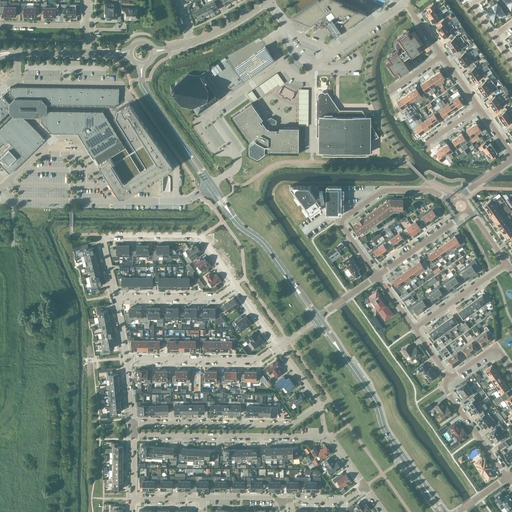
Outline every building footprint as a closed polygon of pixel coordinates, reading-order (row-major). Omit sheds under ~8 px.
[(219,3),(217,0),(210,0),(208,1),(208,2),(213,11),(218,9),(216,4),(219,3)] [(313,0),(298,11),(292,16),(310,23),(320,17),(322,15),(325,21),(334,33),(340,29),(341,30),(367,12),(365,12),(341,2),(342,1),(340,0),(313,0)] [(10,6),(10,5),(7,5),(7,1),(0,1),(0,2),(0,11),(4,12),(4,16),(10,16),(10,6)] [(50,17),(50,7),(50,5),(47,5),(47,1),(44,1),(44,3),(41,3),(41,10),(44,10),(44,16),(46,16),(46,17),(50,17)] [(500,6),(497,1),(491,5),(495,11),(501,7),(500,6)] [(52,7),(50,7),(50,17),(54,17),(54,16),(56,16),(56,11),(59,11),(59,3),(56,3),(56,2),(53,2),(53,6),(52,7)] [(203,4),(204,6),(208,14),(208,15),(212,13),(212,12),(213,11),(208,2),(203,4)] [(13,6),(10,6),(10,16),(16,16),(16,10),(19,10),(19,3),(13,3),(13,6)] [(30,16),(30,7),(27,7),(27,3),(21,3),(21,10),(24,10),(24,16),(30,16)] [(30,7),(30,16),(36,16),(36,10),(39,10),(39,3),(33,3),(33,7),(30,7)] [(105,18),(117,18),(117,3),(107,3),(107,5),(105,5),(105,18)] [(429,19),(446,7),(444,4),(440,7),(437,9),(435,7),(436,7),(435,7),(433,4),(434,4),(434,3),(426,9),(428,12),(427,13),(425,14),(425,15),(426,16),(427,16),(429,19)] [(70,17),(70,8),(66,8),(66,4),(61,4),(61,11),(64,11),(64,17),(70,17)] [(70,4),(70,8),(70,17),(76,17),(76,11),(79,11),(79,4),(70,4)] [(488,14),(489,16),(495,11),(491,5),(485,10),(488,14)] [(203,16),(200,8),(198,6),(191,9),(194,15),(196,14),(198,18),(203,16)] [(204,6),(200,8),(203,16),(208,14),(204,6)] [(446,7),(429,19),(431,21),(430,22),(431,24),(433,24),(434,23),(438,20),(439,21),(443,19),(440,15),(447,9),(446,7)] [(499,17),(505,13),(502,9),(501,7),(495,11),(499,17)] [(125,18),(137,18),(137,9),(127,9),(127,8),(122,8),(122,12),(125,12),(125,18)] [(490,17),(493,21),(499,17),(495,11),(489,16),(490,17)] [(448,27),(445,22),(446,22),(445,22),(443,20),(444,19),(437,24),(438,24),(439,26),(436,28),(437,29),(436,31),(437,32),(438,32),(439,32),(439,33),(448,27)] [(448,27),(439,33),(440,34),(440,35),(441,37),(442,37),(443,38),(452,31),(450,29),(454,27),(452,24),(448,27)] [(397,37),(398,39),(397,40),(396,41),(396,42),(395,42),(395,43),(395,44),(395,45),(395,46),(395,47),(395,48),(396,48),(396,49),(396,50),(392,53),(392,54),(390,55),(389,55),(387,56),(390,60),(386,63),(389,66),(390,66),(391,68),(391,69),(394,73),(397,71),(400,74),(411,67),(405,60),(405,59),(410,55),(410,56),(412,54),(421,48),(418,44),(422,42),(414,31),(411,34),(408,30),(406,31),(406,32),(406,33),(404,34),(403,34),(403,33),(397,37)] [(450,48),(462,39),(460,36),(457,39),(455,36),(446,43),(447,44),(447,45),(448,47),(449,47),(450,48)] [(462,39),(450,48),(450,49),(450,50),(451,51),(452,52),(453,53),(462,46),(461,44),(464,41),(462,39)] [(235,67),(244,80),(274,59),(265,46),(235,67)] [(469,56),(473,54),(471,51),(467,53),(466,51),(456,57),(457,58),(457,59),(457,60),(458,61),(459,61),(460,62),(469,56)] [(474,63),(469,56),(460,62),(461,63),(460,65),(461,66),(462,66),(463,67),(467,65),(468,67),(474,63)] [(215,75),(222,70),(217,64),(215,65),(216,66),(211,70),(215,75)] [(487,65),(482,68),(481,69),(470,77),(472,79),(471,80),(472,82),(474,82),(475,81),(483,75),(481,73),(488,68),(487,65)] [(470,77),(481,69),(482,68),(480,66),(478,68),(476,66),(468,71),(466,72),(466,73),(467,74),(468,75),(470,77)] [(437,72),(434,74),(441,84),(442,84),(444,82),(442,80),(445,78),(440,71),(439,70),(438,70),(437,71),(437,72)] [(182,106),(193,108),(197,114),(218,99),(217,97),(217,95),(217,93),(219,92),(205,72),(199,76),(195,75),(187,74),(174,83),(174,86),(170,86),(170,89),(173,89),(173,93),(172,93),(173,93),(182,106)] [(434,74),(430,77),(435,85),(437,83),(440,87),(442,85),(442,84),(441,84),(434,74)] [(430,77),(425,80),(433,91),(435,90),(433,86),(435,85),(430,77)] [(433,91),(425,80),(420,84),(427,93),(429,91),(431,95),(434,93),(433,91)] [(490,85),(493,83),(491,80),(488,82),(486,80),(477,87),(478,88),(477,89),(478,90),(480,90),(480,91),(490,85)] [(495,92),(490,85),(480,91),(481,92),(481,94),(482,95),(483,95),(484,96),(489,93),(490,95),(495,92)] [(20,99),(20,87),(10,87),(9,88),(10,88),(10,94),(14,99),(20,99)] [(20,87),(20,99),(41,99),(42,87),(20,87)] [(41,99),(47,104),(68,105),(69,88),(42,87),(41,99)] [(418,102),(419,103),(422,101),(419,98),(422,96),(422,97),(425,95),(421,90),(418,92),(415,87),(410,90),(418,102)] [(69,88),(68,105),(90,105),(90,88),(69,88)] [(90,88),(90,105),(114,105),(119,103),(119,88),(90,88)] [(247,94),(253,102),(258,98),(252,90),(247,94)] [(410,90),(406,94),(411,102),(413,100),(416,103),(418,102),(410,90)] [(451,97),(452,99),(458,108),(461,106),(462,107),(464,106),(464,104),(463,103),(462,103),(461,101),(464,99),(459,94),(460,93),(458,90),(450,95),(451,97)] [(367,152),(370,152),(370,141),(378,137),(370,123),(370,121),(369,121),(362,110),(339,110),(334,102),(327,92),(316,99),(316,137),(319,137),(319,152),(322,152),(322,156),(332,156),(335,156),(343,156),(346,156),(354,156),(356,156),(367,156),(367,152)] [(406,94),(401,97),(409,108),(411,107),(409,103),(411,102),(406,94)] [(0,96),(0,115),(2,118),(10,111),(10,103),(2,96),(2,95),(1,95),(1,96),(0,96)] [(491,106),(502,98),(500,96),(497,98),(495,96),(487,101),(488,102),(488,103),(489,105),(490,105),(491,106)] [(42,97),(14,97),(9,103),(8,111),(14,116),(42,117),(48,111),(48,103),(42,97)] [(409,108),(401,97),(396,100),(400,105),(397,107),(400,111),(405,108),(411,116),(413,114),(412,112),(409,108)] [(452,99),(451,97),(448,99),(451,102),(449,103),(448,104),(454,111),(458,108),(452,99)] [(504,101),(502,98),(491,106),(491,107),(491,108),(492,110),(493,110),(494,111),(502,105),(500,103),(504,101)] [(443,100),(440,102),(449,115),(454,111),(448,104),(449,103),(447,102),(445,104),(443,100)] [(298,102),(298,110),(307,111),(307,102),(298,102)] [(449,115),(440,102),(438,104),(440,107),(438,109),(441,113),(444,118),(449,115)] [(298,151),(298,128),(298,127),(279,127),(279,131),(276,131),(276,129),(270,129),(268,127),(266,127),(263,122),(261,123),(259,121),(263,119),(251,103),(232,116),(250,141),(252,140),(254,142),(254,143),(249,146),(249,155),(257,159),(264,154),(264,148),(268,148),(268,150),(298,151)] [(501,121),(511,112),(511,109),(508,111),(506,108),(501,110),(503,112),(497,116),(498,117),(498,118),(499,119),(500,120),(501,121)] [(436,110),(428,115),(428,116),(435,125),(439,121),(437,118),(439,116),(440,118),(441,118),(439,115),(436,110)] [(68,122),(68,111),(47,111),(41,116),(41,122),(51,133),(52,133),(63,133),(63,125),(68,122)] [(85,111),(68,111),(68,122),(63,125),(63,133),(78,133),(81,133),(84,133),(85,111)] [(103,111),(85,111),(84,133),(81,133),(83,135),(80,137),(85,146),(93,158),(95,157),(97,161),(99,164),(125,147),(123,144),(121,141),(118,136),(103,111)] [(511,112),(501,121),(502,122),(501,123),(502,124),(504,124),(504,125),(508,123),(509,125),(509,126),(511,123),(511,116),(510,114),(511,112)] [(428,116),(428,115),(427,113),(424,115),(427,119),(424,120),(430,128),(435,125),(428,116)] [(415,116),(413,114),(411,116),(416,124),(412,127),(415,132),(417,130),(420,135),(425,131),(417,120),(418,120),(415,116)] [(0,163),(9,174),(25,159),(45,139),(22,116),(14,116),(0,129),(0,132),(6,139),(8,141),(11,144),(0,155),(0,163)] [(420,118),(418,120),(417,120),(425,131),(430,128),(424,120),(422,122),(420,118)] [(471,126),(477,135),(485,130),(481,124),(478,126),(476,123),(477,123),(476,122),(475,122),(473,123),(473,124),(471,126)] [(467,136),(470,140),(477,135),(471,126),(470,126),(469,126),(467,127),(467,128),(466,129),(470,134),(467,136)] [(106,175),(118,194),(127,194),(148,181),(150,180),(152,179),(153,179),(160,174),(161,177),(169,172),(168,169),(171,167),(172,164),(150,132),(125,147),(99,164),(106,175)] [(457,135),(456,136),(465,149),(468,147),(465,143),(468,142),(461,132),(460,133),(459,133),(457,134),(457,135)] [(465,149),(456,136),(455,137),(454,136),(453,137),(452,139),(451,139),(458,148),(460,147),(463,150),(465,149)] [(484,154),(494,147),(493,146),(493,145),(492,144),(491,144),(490,143),(487,145),(485,143),(486,142),(478,147),(478,148),(479,147),(481,149),(481,150),(481,149),(484,154)] [(443,145),(442,146),(451,159),(453,157),(451,154),(453,152),(447,143),(446,143),(444,143),(443,144),(443,145)] [(451,159),(442,146),(441,147),(439,146),(438,147),(438,149),(437,150),(439,152),(436,154),(437,156),(441,162),(442,162),(441,161),(443,159),(444,159),(445,158),(446,158),(450,163),(453,161),(451,159)] [(494,147),(484,154),(490,161),(495,157),(494,155),(497,152),(496,151),(497,150),(496,149),(494,149),(494,147)] [(306,186),(294,186),(291,188),(310,215),(321,207),(306,186)] [(328,186),(328,191),(323,192),(322,191),(319,191),(321,200),(324,199),(324,198),(328,198),(328,214),(341,214),(341,211),(343,211),(343,189),(341,189),(341,186),(328,186)] [(484,207),(486,210),(499,201),(500,200),(502,198),(499,193),(484,204),(483,204),(482,205),(482,206),(483,207),(484,207)] [(403,210),(403,199),(389,199),(363,217),(362,217),(356,221),(357,222),(353,225),(359,234),(371,225),(376,232),(395,218),(394,216),(380,226),(379,224),(377,226),(375,222),(393,210),(399,210),(399,211),(402,211),(403,211),(403,210)] [(499,201),(486,210),(489,214),(497,209),(499,208),(497,206),(500,203),(499,201)] [(434,205),(426,211),(432,220),(434,219),(435,220),(438,217),(435,214),(439,211),(439,212),(440,211),(434,205)] [(497,209),(489,214),(492,219),(504,211),(502,209),(499,211),(497,209)] [(432,220),(426,211),(418,216),(422,222),(423,222),(422,221),(424,219),(427,223),(432,220)] [(505,214),(504,211),(492,219),(496,224),(503,218),(502,216),(505,214)] [(503,218),(496,224),(499,228),(508,222),(507,220),(510,217),(508,215),(503,218)] [(415,221),(411,224),(416,231),(421,228),(418,224),(420,222),(421,223),(419,219),(416,222),(415,221)] [(508,222),(499,228),(502,233),(511,226),(511,222),(510,224),(508,222)] [(416,231),(411,224),(406,227),(407,228),(404,230),(406,233),(406,232),(408,230),(411,235),(416,231)] [(511,226),(502,233),(506,238),(511,233),(511,226)] [(399,233),(395,236),(400,243),(401,242),(402,243),(405,241),(401,236),(404,234),(405,234),(403,231),(400,233),(399,233)] [(395,236),(393,234),(386,239),(390,245),(389,244),(392,242),(395,246),(400,243),(395,236)] [(461,246),(461,245),(465,243),(460,236),(460,237),(457,239),(455,236),(450,239),(457,248),(457,249),(461,246)] [(450,239),(446,242),(453,253),(455,251),(455,250),(457,248),(450,239)] [(377,245),(383,254),(388,251),(385,247),(388,245),(388,246),(384,240),(377,245)] [(446,242),(441,245),(447,253),(447,252),(448,255),(450,253),(451,254),(453,253),(446,242)] [(116,251),(111,251),(113,261),(114,261),(113,260),(118,260),(119,255),(123,255),(123,245),(116,245),(116,249),(116,251)] [(123,245),(123,255),(126,255),(127,260),(129,260),(133,260),(133,251),(129,251),(129,245),(123,245)] [(133,251),(133,260),(138,260),(139,255),(143,255),(143,245),(136,245),(136,251),(133,251)] [(143,245),(143,255),(146,255),(147,260),(153,260),(153,251),(149,251),(149,245),(143,245)] [(156,251),(153,251),(153,260),(158,260),(159,255),(163,255),(163,245),(156,245),(156,251)] [(169,245),(163,245),(163,255),(163,260),(166,260),(169,258),(170,258),(171,258),(175,258),(176,259),(180,257),(174,249),(170,251),(169,251),(169,245)] [(194,247),(193,246),(186,251),(188,254),(186,257),(190,262),(197,257),(195,255),(200,251),(196,245),(194,247)] [(372,248),(368,251),(373,258),(376,255),(379,259),(382,256),(383,254),(377,245),(372,248)] [(441,245),(437,248),(444,259),(447,257),(446,256),(448,255),(447,252),(447,253),(441,245)] [(83,255),(94,253),(93,247),(88,249),(88,246),(81,247),(82,249),(83,255)] [(435,250),(433,251),(439,261),(441,259),(442,260),(444,259),(437,248),(437,247),(434,249),(435,250)] [(439,261),(433,251),(428,255),(430,258),(427,260),(427,259),(431,266),(439,261)] [(346,260),(343,262),(348,269),(345,271),(348,276),(352,273),(355,278),(360,274),(357,270),(360,268),(357,264),(356,264),(355,262),(351,256),(349,258),(349,259),(347,261),(346,260)] [(202,260),(200,257),(193,262),(196,266),(198,265),(203,271),(210,266),(205,258),(202,260)] [(85,261),(86,266),(97,263),(97,262),(98,261),(97,258),(85,261)] [(465,266),(472,276),(473,274),(474,275),(477,273),(474,269),(478,267),(479,267),(475,259),(469,263),(468,261),(463,264),(465,266)] [(415,264),(421,273),(429,268),(424,261),(425,262),(421,264),(419,261),(415,264)] [(415,264),(410,267),(418,278),(420,276),(419,275),(421,273),(415,264)] [(462,278),(465,276),(467,280),(470,278),(470,277),(472,276),(465,266),(463,264),(459,267),(460,269),(457,272),(462,278)] [(410,267),(406,270),(411,278),(412,279),(412,280),(415,278),(416,279),(418,278),(410,267)] [(411,278),(406,270),(401,273),(409,284),(411,282),(410,281),(412,279),(411,278)] [(210,271),(205,275),(208,279),(208,280),(212,286),(221,281),(216,274),(213,276),(210,271)] [(128,287),(128,277),(128,272),(126,272),(125,277),(121,277),(121,275),(117,275),(119,285),(122,285),(122,287),(128,287)] [(449,278),(455,287),(457,286),(457,287),(461,284),(457,279),(459,278),(460,278),(456,272),(449,278)] [(150,277),(146,277),(146,287),(152,287),(152,281),(155,281),(156,273),(151,273),(150,277)] [(155,281),(155,284),(158,284),(158,287),(165,287),(165,277),(161,277),(160,273),(156,273),(155,281)] [(187,277),(183,277),(183,287),(189,288),(189,281),(192,281),(195,285),(198,282),(196,280),(191,273),(188,273),(187,277)] [(409,284),(401,273),(397,277),(402,284),(404,286),(406,284),(407,285),(409,284)] [(402,284),(397,277),(393,280),(395,283),(392,285),(391,284),(396,291),(404,286),(402,284)] [(455,287),(449,278),(441,283),(445,289),(445,288),(447,286),(450,290),(455,287)] [(102,284),(101,279),(90,282),(92,290),(98,289),(97,286),(102,284)] [(438,288),(434,291),(439,299),(444,295),(441,291),(443,289),(444,290),(440,284),(437,286),(438,288)] [(434,291),(432,289),(425,295),(429,300),(428,299),(431,298),(434,302),(439,299),(434,291)] [(385,319),(387,318),(390,316),(390,315),(391,315),(389,312),(390,311),(383,301),(383,300),(380,296),(379,296),(377,293),(375,294),(375,293),(371,296),(372,297),(370,298),(373,301),(372,302),(377,309),(383,316),(385,319)] [(482,294),(477,298),(485,309),(487,307),(485,305),(488,303),(488,304),(491,302),(488,297),(485,299),(482,294)] [(416,301),(422,310),(424,309),(425,310),(428,307),(424,302),(427,301),(428,301),(423,295),(416,301)] [(230,301),(230,300),(227,302),(227,303),(224,305),(224,304),(220,307),(220,312),(221,313),(227,309),(229,311),(238,305),(233,298),(230,301)] [(485,309),(477,298),(472,301),(478,310),(481,308),(483,310),(485,309)] [(422,310),(416,301),(407,307),(412,314),(412,313),(416,311),(418,314),(421,312),(421,311),(422,310)] [(478,310),(472,301),(467,305),(475,316),(478,314),(476,312),(478,310)] [(475,316),(467,305),(463,308),(468,315),(469,317),(471,315),(473,317),(475,316)] [(100,317),(109,315),(108,310),(103,311),(102,308),(96,309),(97,315),(100,314),(100,316),(100,317)] [(135,318),(135,308),(129,308),(129,314),(125,314),(125,312),(127,324),(127,322),(131,322),(132,318),(135,318)] [(135,308),(135,318),(139,318),(140,322),(145,322),(145,314),(141,314),(142,308),(135,308)] [(145,314),(145,322),(149,322),(150,318),(154,318),(154,308),(148,308),(148,314),(145,314)] [(154,308),(154,318),(157,318),(158,323),(163,323),(163,314),(160,314),(160,308),(154,308)] [(163,314),(163,323),(168,323),(169,318),(172,318),(172,308),(166,308),(166,314),(163,314)] [(172,308),(172,318),(175,318),(176,323),(181,323),(181,314),(178,314),(178,308),(172,308)] [(184,314),(181,314),(181,323),(186,323),(187,318),(191,318),(191,308),(184,308),(184,314)] [(191,308),(191,318),(194,318),(195,323),(200,323),(200,314),(197,314),(197,308),(191,308)] [(200,314),(200,323),(205,323),(206,318),(209,318),(209,308),(203,308),(203,314),(200,314)] [(209,308),(209,318),(215,318),(215,323),(221,323),(224,321),(219,314),(216,316),(215,314),(215,308),(209,308)] [(468,315),(463,308),(458,312),(463,319),(468,315)] [(448,319),(456,330),(458,328),(456,326),(459,324),(453,315),(448,319)] [(251,323),(246,317),(240,321),(238,318),(232,322),(236,328),(239,326),(242,329),(251,323)] [(456,330),(448,319),(443,322),(449,331),(452,329),(453,331),(456,330)] [(227,324),(232,331),(235,329),(230,322),(227,324)] [(449,331),(443,322),(438,325),(445,335),(450,331),(449,331)] [(445,335),(438,325),(433,329),(440,338),(445,335)] [(485,330),(480,333),(487,343),(490,341),(490,340),(492,339),(488,334),(491,333),(486,326),(484,328),(485,330)] [(440,338),(433,329),(428,332),(431,337),(429,338),(432,343),(435,341),(437,339),(439,341),(441,340),(440,338)] [(255,335),(253,332),(248,336),(252,341),(251,342),(255,347),(263,341),(259,335),(256,338),(255,336),(255,335)] [(474,335),(472,337),(476,343),(478,341),(482,346),(484,345),(487,343),(480,333),(476,337),(474,335)] [(157,340),(154,340),(154,350),(159,350),(159,343),(162,343),(162,337),(157,337),(157,340)] [(167,350),(173,350),(173,337),(164,337),(164,343),(167,343),(167,350)] [(209,350),(209,340),(206,340),(206,338),(201,337),(200,343),(203,344),(203,350),(209,350)] [(241,345),(247,341),(244,337),(238,341),(241,345)] [(476,343),(472,337),(469,339),(470,340),(466,344),(473,354),(476,352),(475,351),(477,349),(474,345),(476,343)] [(195,340),(190,340),(190,350),(196,350),(196,343),(198,343),(199,338),(195,338),(195,340)] [(226,340),(226,350),(232,350),(232,344),(235,344),(235,338),(229,338),(229,340),(226,340)] [(114,347),(113,342),(102,344),(104,352),(110,351),(109,348),(114,347)] [(473,354),(466,344),(461,347),(460,345),(457,347),(461,353),(464,351),(467,356),(469,355),(470,356),(473,354)] [(416,347),(411,351),(410,350),(411,350),(408,345),(402,349),(407,356),(408,354),(412,360),(420,354),(416,347)] [(442,357),(444,354),(443,353),(448,350),(446,347),(438,352),(442,357)] [(456,351),(451,354),(458,364),(461,362),(460,361),(462,360),(459,355),(461,353),(457,347),(454,349),(456,351)] [(458,364),(451,354),(446,357),(445,355),(442,357),(447,364),(449,362),(452,367),(454,365),(455,366),(458,364)] [(281,366),(276,360),(266,367),(270,374),(273,372),(277,378),(283,373),(280,370),(278,368),(281,366)] [(423,364),(417,368),(420,372),(423,370),(424,372),(424,373),(425,374),(425,375),(425,376),(425,377),(426,377),(427,377),(430,381),(436,377),(435,376),(436,376),(436,375),(436,374),(435,374),(435,373),(434,373),(433,373),(430,369),(427,370),(426,368),(423,364)] [(495,369),(492,364),(487,367),(486,365),(481,368),(483,371),(483,370),(485,373),(482,375),(484,377),(487,375),(486,375),(495,369)] [(486,375),(487,375),(488,378),(486,380),(487,382),(499,374),(497,372),(498,372),(496,368),(495,369),(486,375)] [(141,380),(141,382),(150,382),(150,376),(147,376),(147,370),(146,370),(145,369),(144,369),(143,369),(142,370),(141,370),(141,380)] [(161,382),(161,370),(160,370),(159,370),(158,369),(157,370),(155,370),(155,376),(152,376),(152,382),(161,382)] [(162,370),(161,370),(161,382),(161,384),(165,384),(165,382),(170,382),(170,376),(167,376),(167,370),(166,370),(165,370),(164,369),(163,370),(162,370)] [(181,380),(181,370),(180,370),(179,370),(178,369),(177,370),(176,370),(175,370),(175,376),(172,376),(172,382),(178,382),(178,380),(181,380)] [(181,370),(181,380),(184,380),(184,382),(190,383),(190,376),(187,376),(187,371),(186,371),(185,370),(184,369),(183,370),(182,370),(181,370)] [(210,380),(211,371),(209,371),(209,370),(208,370),(207,370),(206,371),(205,371),(205,376),(202,376),(201,383),(210,383),(210,380)] [(212,371),(211,371),(210,380),(214,380),(214,383),(219,383),(219,376),(216,376),(216,371),(215,371),(214,370),(213,370),(212,370),(212,371)] [(230,380),(230,371),(229,371),(228,370),(227,370),(226,371),(224,371),(224,377),(221,376),(221,383),(227,383),(227,380),(230,380)] [(230,371),(230,380),(236,380),(236,383),(239,383),(239,377),(236,377),(236,371),(235,371),(234,370),(233,370),(232,370),(232,371),(230,371)] [(250,380),(250,371),(249,371),(248,370),(247,370),(246,370),(246,371),(244,371),(244,374),(242,374),(241,374),(241,386),(247,386),(247,380),(250,380)] [(251,371),(250,371),(250,380),(254,380),(254,383),(259,383),(259,377),(256,377),(256,371),(255,371),(254,370),(253,370),(252,370),(251,371)] [(110,379),(118,379),(118,373),(113,374),(112,371),(106,371),(107,380),(110,380),(110,379)] [(270,385),(267,381),(263,374),(260,376),(260,382),(264,382),(267,387),(270,385)] [(499,374),(487,382),(489,384),(491,382),(493,385),(502,379),(499,374)] [(295,387),(290,379),(289,380),(288,378),(285,380),(283,376),(275,382),(280,389),(284,386),(288,392),(295,387)] [(461,393),(469,387),(468,385),(470,383),(467,378),(458,384),(461,382),(463,385),(457,388),(458,389),(458,390),(458,391),(459,392),(460,393),(461,393)] [(502,379),(493,385),(495,388),(493,389),(494,392),(496,390),(505,384),(504,382),(505,381),(503,378),(502,379)] [(496,390),(500,395),(492,400),(494,403),(508,393),(506,391),(509,389),(505,384),(496,390)] [(469,387),(461,393),(461,394),(461,395),(462,396),(462,397),(464,397),(464,398),(469,394),(471,397),(468,399),(477,392),(474,388),(471,390),(469,387)] [(477,392),(468,399),(469,398),(471,401),(468,403),(468,404),(468,405),(469,407),(470,407),(471,408),(480,402),(478,399),(481,397),(480,397),(482,396),(481,395),(485,392),(482,389),(477,392)] [(508,393),(494,403),(496,405),(504,400),(507,405),(511,401),(511,393),(510,395),(508,393)] [(305,400),(301,394),(295,398),(293,395),(288,399),(292,404),(294,402),(297,406),(305,400)] [(165,401),(162,401),(162,413),(168,413),(168,407),(171,407),(171,401),(171,397),(165,397),(165,401)] [(235,401),(234,413),(240,413),(241,407),(243,407),(244,401),(244,398),(238,397),(238,401),(235,401)] [(485,398),(480,402),(471,408),(472,409),(471,410),(472,412),(474,412),(474,413),(478,410),(479,413),(478,413),(479,414),(481,412),(486,409),(488,407),(484,402),(487,400),(485,398)] [(207,400),(198,400),(198,413),(204,413),(204,406),(207,406),(207,400)] [(207,400),(207,406),(207,409),(210,410),(210,413),(216,413),(216,404),(213,404),(213,400),(207,400)] [(180,401),(171,401),(171,407),(174,407),(174,413),(180,413),(180,404),(180,401)] [(253,402),(244,401),(243,407),(246,407),(246,414),(252,414),(253,402)] [(441,401),(435,406),(439,412),(444,419),(452,414),(447,406),(445,408),(443,406),(444,406),(441,401)] [(270,415),(276,415),(277,408),(280,409),(280,408),(280,403),(274,402),(274,406),(271,406),(270,415)] [(121,411),(120,406),(109,407),(110,415),(116,415),(116,412),(121,411)] [(481,412),(483,415),(478,418),(477,419),(479,421),(480,421),(481,423),(491,416),(486,409),(481,412)] [(495,413),(500,420),(503,418),(498,411),(495,413)] [(491,416),(481,423),(485,428),(489,424),(491,427),(496,423),(491,416)] [(460,429),(455,422),(449,426),(454,433),(454,434),(458,440),(466,434),(462,428),(460,429)] [(496,423),(491,427),(493,429),(488,432),(492,437),(501,431),(496,423)] [(506,438),(501,431),(492,437),(495,442),(500,439),(501,442),(506,438)] [(458,440),(450,446),(452,449),(461,443),(458,440)] [(112,452),(123,452),(123,446),(118,446),(118,443),(111,443),(111,446),(112,446),(112,452)] [(298,446),(292,447),(293,459),(302,458),(301,449),(298,449),(298,446)] [(330,452),(326,446),(318,452),(315,447),(311,450),(316,457),(318,455),(321,458),(330,452)] [(174,448),(168,447),(168,456),(170,456),(170,459),(176,460),(177,454),(174,454),(174,448)] [(187,460),(188,448),(182,448),(182,454),(179,454),(178,460),(187,460)] [(265,454),(262,454),(262,460),(271,460),(271,448),(265,448),(265,454)] [(210,449),(209,458),(213,459),(213,460),(213,461),(215,461),(214,467),(218,467),(218,453),(215,453),(215,450),(215,449),(210,449)] [(229,449),(223,449),(223,455),(220,455),(220,462),(227,461),(226,459),(229,459),(229,458),(229,449)] [(257,449),(251,449),(251,461),(257,461),(260,461),(260,454),(257,455),(257,449)] [(511,459),(511,455),(508,450),(505,452),(503,450),(501,451),(506,458),(507,460),(508,460),(509,461),(511,459)] [(456,456),(457,456),(458,459),(466,454),(464,451),(456,456)] [(330,457),(324,461),(328,467),(327,468),(331,474),(341,468),(336,461),(334,463),(330,457)] [(482,459),(476,463),(478,465),(477,466),(481,473),(483,472),(484,474),(485,474),(486,475),(485,476),(488,480),(494,476),(490,470),(489,470),(488,468),(490,467),(489,466),(489,465),(488,464),(488,463),(487,462),(486,462),(485,460),(483,461),(482,459)] [(158,472),(157,475),(157,483),(160,483),(160,487),(160,488),(160,489),(161,490),(162,490),(163,490),(164,489),(166,489),(166,480),(167,480),(167,476),(161,476),(161,472),(161,468),(158,468),(158,472)] [(148,489),(148,480),(146,480),(145,475),(139,475),(139,483),(142,483),(142,487),(142,488),(142,489),(143,490),(144,490),(145,490),(146,489),(148,489)] [(151,480),(148,480),(148,489),(151,489),(151,490),(152,490),(153,490),(154,489),(154,488),(154,487),(154,483),(157,483),(157,475),(152,475),(151,480)] [(169,480),(167,480),(166,480),(166,489),(169,489),(169,490),(170,490),(171,490),(172,489),(172,488),(172,487),(172,483),(175,483),(175,476),(170,475),(169,480)] [(220,490),(223,490),(223,491),(224,491),(225,491),(226,490),(226,489),(226,488),(226,483),(229,483),(229,476),(229,475),(226,475),(226,477),(220,477),(220,481),(220,490)] [(339,479),(337,476),(332,479),(335,483),(337,481),(341,487),(350,481),(346,475),(339,479)] [(175,476),(175,483),(178,483),(178,487),(178,488),(178,489),(179,490),(180,490),(181,490),(182,489),(184,489),(184,480),(185,480),(185,477),(175,476)] [(193,476),(193,477),(193,483),(196,483),(196,487),(196,488),(196,490),(197,490),(198,491),(199,490),(200,490),(202,490),(202,477),(202,476),(193,476)] [(220,490),(220,481),(218,481),(217,476),(211,476),(211,477),(211,483),(214,483),(214,488),(214,489),(214,490),(215,490),(216,491),(217,491),(218,490),(220,490)] [(235,476),(229,476),(229,483),(232,483),(232,488),(232,489),(232,490),(233,491),(234,491),(235,491),(236,490),(238,490),(238,481),(236,481),(235,476)] [(247,483),(247,476),(242,476),(241,480),(238,480),(238,481),(238,490),(241,490),(241,491),(242,491),(243,491),(244,490),(244,489),(244,488),(244,483),(247,483)] [(247,476),(247,483),(250,483),(250,488),(250,489),(250,490),(251,491),(252,491),(253,491),(254,490),(256,490),(256,480),(254,480),(253,476),(247,476)] [(265,476),(265,477),(265,483),(268,483),(268,488),(268,489),(268,490),(269,491),(270,491),(271,491),(272,490),(274,490),(274,481),(272,481),(271,476),(265,476)] [(283,476),(283,477),(283,484),(286,484),(286,488),(286,489),(286,490),(287,491),(288,491),(289,491),(290,490),(292,490),(292,481),(290,481),(289,476),(283,476)] [(292,481),(292,490),(295,490),(295,491),(296,491),(297,491),(298,490),(298,489),(298,488),(298,484),(301,484),(301,477),(296,476),(295,481),(292,481)] [(187,480),(185,480),(184,480),(184,489),(187,490),(188,491),(189,490),(190,490),(190,488),(190,487),(190,483),(193,483),(193,477),(187,477),(187,480)] [(202,477),(202,490),(205,490),(206,491),(207,490),(208,490),(208,489),(208,488),(208,483),(211,483),(211,477),(202,477)] [(256,477),(256,480),(256,490),(259,490),(259,491),(260,491),(261,491),(262,490),(262,489),(262,488),(262,483),(265,483),(265,477),(256,477)] [(274,477),(274,481),(274,490),(277,490),(277,491),(278,491),(279,491),(280,490),(280,489),(280,488),(280,484),(283,484),(283,477),(274,477)] [(301,477),(301,484),(304,484),(304,488),(304,489),(304,490),(305,491),(306,492),(307,491),(308,490),(310,491),(310,481),(308,481),(307,477),(301,477)] [(310,481),(310,491),(313,491),(314,492),(315,491),(316,491),(316,489),(316,488),(316,484),(320,484),(320,477),(314,477),(313,481),(310,481)] [(123,482),(112,482),(107,482),(107,485),(107,486),(111,486),(111,491),(118,491),(118,488),(123,488),(123,482)] [(501,509),(503,511),(506,511),(511,508),(511,499),(508,494),(504,497),(501,492),(495,497),(500,504),(502,502),(505,507),(501,509)] [(360,501),(355,505),(358,509),(357,510),(358,511),(366,511),(370,509),(366,504),(363,506),(360,501)]
